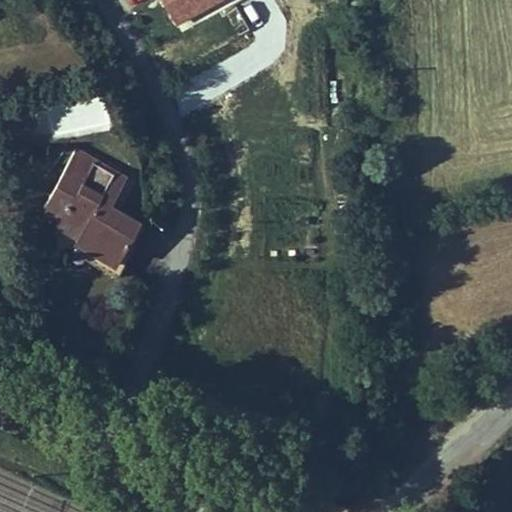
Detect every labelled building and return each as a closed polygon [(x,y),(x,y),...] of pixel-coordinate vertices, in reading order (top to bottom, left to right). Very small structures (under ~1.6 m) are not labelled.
[(6,127),(0,128),(0,153),(11,152),(6,127)] [(116,168),(62,142),(32,205),(55,216),(76,226),(70,239),(107,256),(125,218),(98,205),(116,168)] [(49,229),(70,239),(76,226),(55,216),(49,229)] [(107,256),(70,239),(62,255),(111,278),(118,262),(107,256)] [(511,511),(511,476),(505,473),(488,511),(511,511)]
